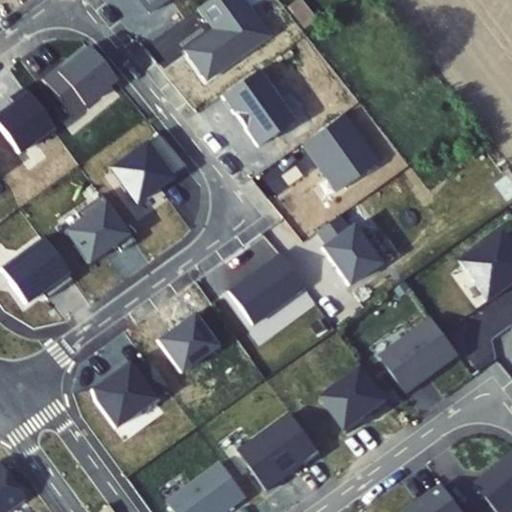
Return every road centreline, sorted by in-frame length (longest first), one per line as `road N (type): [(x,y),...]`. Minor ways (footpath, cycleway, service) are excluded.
road 1 (residential): [(12,401),(239,222),(69,8),(0,58)]
road 2 (residential): [(511,428),(491,421),(453,430),(336,511)]
road 3 (residential): [(94,511),(12,401)]
